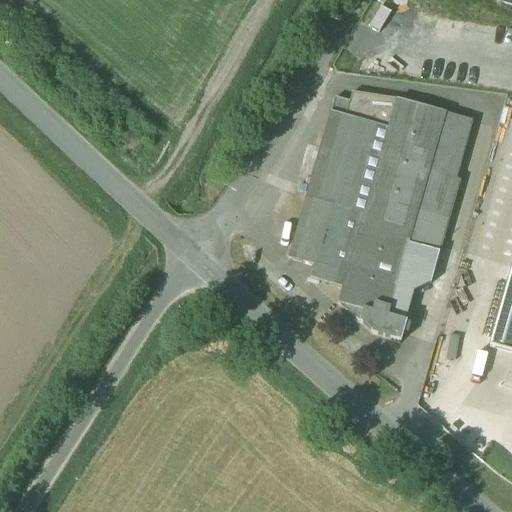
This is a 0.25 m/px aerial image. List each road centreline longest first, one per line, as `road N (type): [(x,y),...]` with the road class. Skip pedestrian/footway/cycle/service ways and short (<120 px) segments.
road 1 (unclassified): [(195,263),(351,0)]
road 2 (unclassified): [(31,511),(195,263)]
road 3 (unclassified): [(393,441),(195,263)]
road 4 (unclassified): [(0,83),(195,263)]
